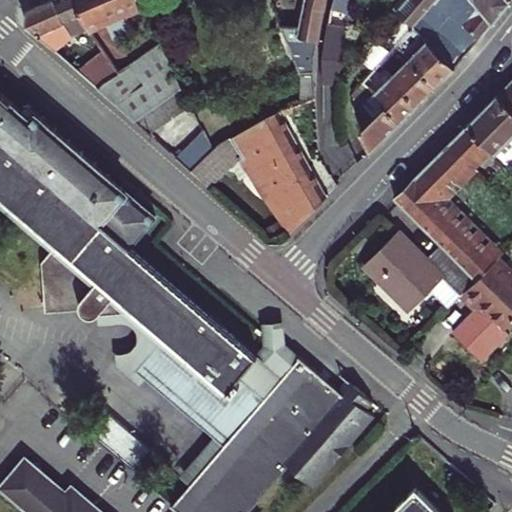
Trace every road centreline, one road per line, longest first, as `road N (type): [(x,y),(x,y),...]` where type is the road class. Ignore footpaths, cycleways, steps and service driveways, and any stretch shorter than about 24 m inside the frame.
road 1 (residential): [(278,278),(0,35)]
road 2 (residential): [(278,278),(511,26)]
road 3 (residential): [(511,457),(435,413),(278,278)]
